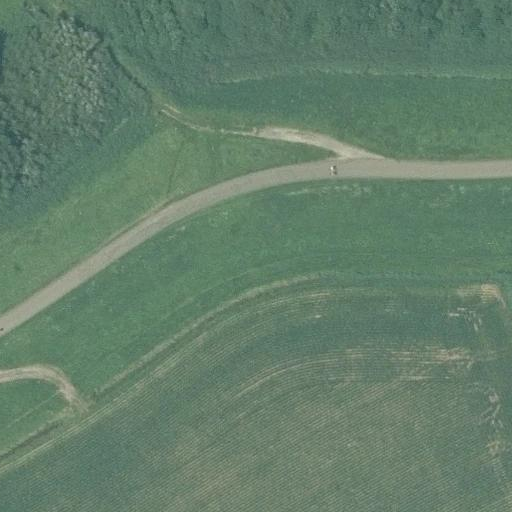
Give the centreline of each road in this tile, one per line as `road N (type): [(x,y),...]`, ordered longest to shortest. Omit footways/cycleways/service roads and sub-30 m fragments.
road 1 (unclassified): [(0,328),(173,215),(233,188),(296,171),(511,166)]
road 2 (track): [(395,171),(336,144),(182,117),(55,12)]
